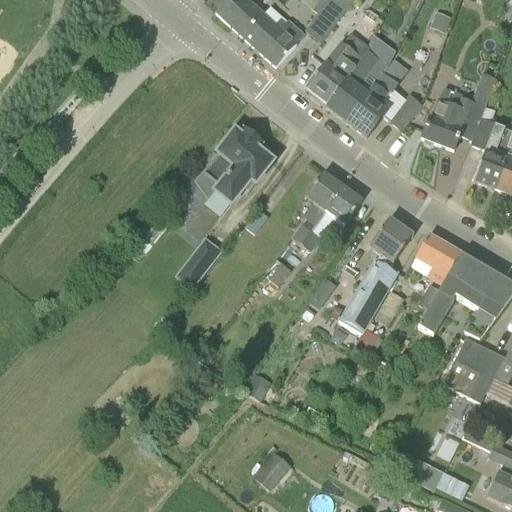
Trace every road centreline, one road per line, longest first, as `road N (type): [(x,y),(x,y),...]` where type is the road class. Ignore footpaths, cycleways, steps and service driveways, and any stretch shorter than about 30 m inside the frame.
road 1 (tertiary): [(511,262),(402,193),(177,23)]
road 2 (unclassified): [(177,23),(0,237)]
